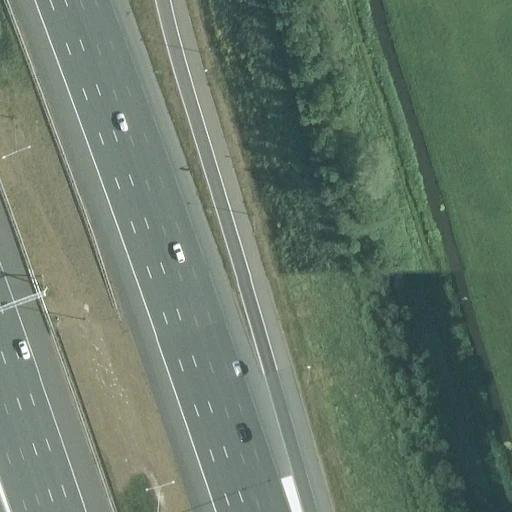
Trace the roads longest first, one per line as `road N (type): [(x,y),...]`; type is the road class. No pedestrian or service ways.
road 1 (motorway): [(249,511),(70,0)]
road 2 (motorway): [(302,511),(167,0)]
road 3 (motorway): [(0,372),(48,511)]
